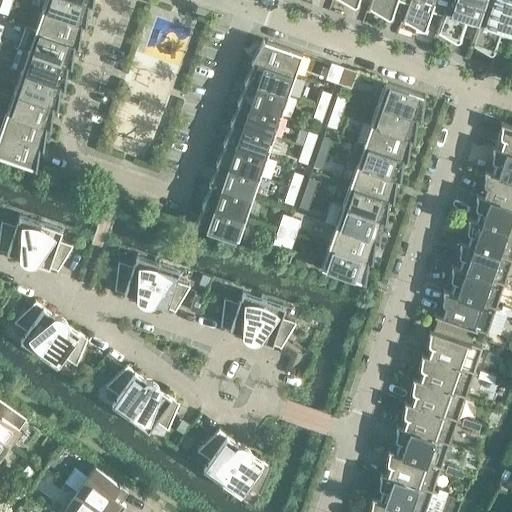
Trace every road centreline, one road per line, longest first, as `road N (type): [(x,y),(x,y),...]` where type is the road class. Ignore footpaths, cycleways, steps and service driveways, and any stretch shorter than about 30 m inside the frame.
road 1 (residential): [(245,8),(180,202),(61,157),(113,0)]
road 2 (residential): [(353,431),(473,86)]
road 3 (residential): [(261,399),(242,427),(90,317),(79,294)]
road 4 (residential): [(261,399),(274,361),(79,294)]
road 5 (residential): [(473,86),(245,8)]
